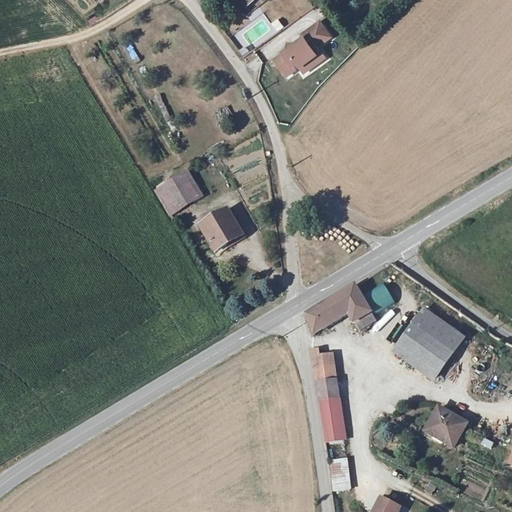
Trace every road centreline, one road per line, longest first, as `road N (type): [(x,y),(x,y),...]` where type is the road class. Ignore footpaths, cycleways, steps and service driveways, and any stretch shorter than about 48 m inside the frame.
road 1 (primary): [(294,308),(34,461),(0,491)]
road 2 (unknown): [(301,347),(332,345),(506,423)]
road 3 (unclassified): [(283,186),(259,100),(189,0)]
road 4 (unclassified): [(294,308),(327,511)]
road 5 (track): [(140,0),(92,29),(0,49)]
road 6 (unclassified): [(511,337),(391,250)]
road 7 (primary): [(511,178),(391,250)]
road 8 (unclassified): [(391,250),(283,186)]
road 9 (unclassified): [(283,186),(294,308)]
